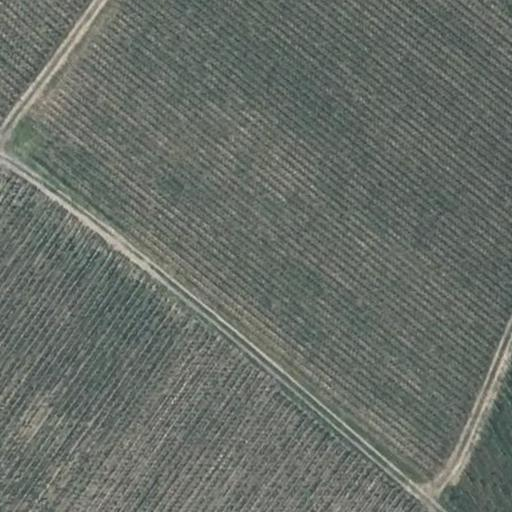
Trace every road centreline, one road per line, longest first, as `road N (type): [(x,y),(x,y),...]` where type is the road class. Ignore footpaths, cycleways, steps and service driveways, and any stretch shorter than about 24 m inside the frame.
road 1 (track): [(436,511),(78,213),(0,158)]
road 2 (track): [(423,503),(462,448),(511,314)]
